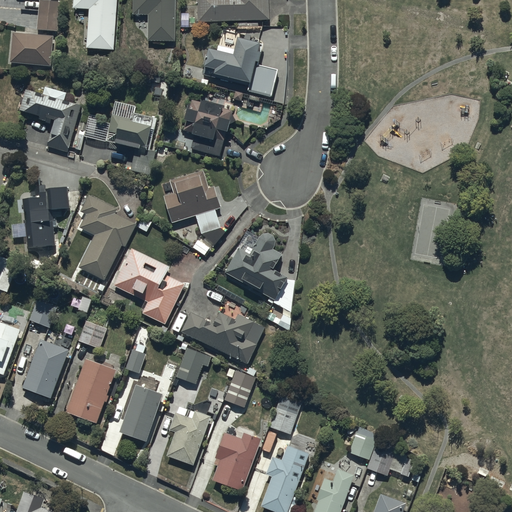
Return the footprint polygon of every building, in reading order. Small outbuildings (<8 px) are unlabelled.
[(115,51),(118,0),(75,0),(75,9),(90,10),(88,49),(115,51)] [(177,42),(177,0),(135,0),(135,16),(148,16),(149,42),(177,42)] [(270,20),(269,0),(198,0),(199,22),(270,20)] [(60,4),(40,2),(38,31),(59,32),(60,4)] [(222,29),(216,52),(210,51),(204,77),(250,88),(249,92),(274,98),(280,70),(261,66),(264,53),(260,52),(262,44),(252,42),(253,36),(222,29)] [(11,63),(52,67),(54,38),(13,34),(11,63)] [(72,139),(81,107),(64,102),(67,94),(46,88),(44,96),(27,91),(21,112),(40,118),(40,120),(47,122),(46,124),(51,125),(52,121),(56,122),(48,148),(69,154),(73,140),(72,139)] [(192,101),(184,131),(194,134),(190,150),(221,157),(227,134),(230,134),(232,123),(237,122),(232,115),(233,112),(225,110),(226,106),(203,100),(202,103),(192,101)] [(136,110),(115,106),(106,143),(140,151),(139,155),(147,157),(153,131),(156,131),(159,120),(135,114),(136,110)] [(111,154),(109,161),(126,165),(128,158),(111,154)] [(171,181),(162,184),(164,193),(174,191),(175,194),(165,197),(173,223),(197,216),(202,233),(215,245),(227,233),(222,229),(217,210),(221,209),(215,187),(209,189),(204,172),(172,182),(171,181)] [(43,197),(25,199),(26,208),(29,247),(58,244),(56,222),(52,223),(50,209),(70,207),(69,187),(49,189),(49,192),(42,193),(43,197)] [(118,210),(89,196),(81,212),(88,216),(81,228),(95,235),(79,269),(93,276),(92,278),(97,281),(99,278),(105,281),(122,247),(125,248),(137,225),(116,214),(118,210)] [(152,223),(143,218),(138,227),(147,232),(152,223)] [(239,248),(226,273),(270,298),(268,301),(273,305),(276,301),(277,301),(289,280),(274,272),(284,256),(274,250),(276,247),(276,246),(276,245),(276,244),(276,243),(276,242),(276,241),(276,240),(276,239),(275,239),(275,238),(274,237),(273,236),(272,236),(271,235),(270,235),(269,234),(268,234),(267,234),(266,234),(265,234),(265,235),(264,235),(263,235),(263,236),(262,236),(261,236),(261,237),(260,237),(260,238),(251,255),(239,248)] [(170,268),(132,250),(115,286),(149,302),(143,314),(167,325),(186,285),(167,276),(170,268)] [(0,256),(0,289),(8,293),(19,264),(0,256)] [(58,309),(38,301),(30,321),(50,329),(58,309)] [(190,313),(182,332),(250,363),(258,345),(248,340),(256,323),(238,315),(236,320),(221,313),(216,325),(190,313)] [(107,330),(87,322),(80,341),(100,349),(107,330)] [(22,331),(0,323),(0,374),(6,376),(22,331)] [(70,351),(42,340),(23,389),(52,400),(70,351)] [(135,351),(133,350),(126,370),(140,374),(146,355),(144,354),(144,353),(146,347),(138,344),(135,351)] [(212,358),(188,349),(177,377),(197,385),(204,366),(209,367),(212,358)] [(108,397),(117,371),(86,361),(67,414),(98,425),(106,403),(107,404),(110,397),(108,397)] [(245,408),(256,379),(236,372),(225,401),(245,408)] [(147,443),(163,396),(136,386),(120,434),(147,443)] [(304,399),(284,392),(271,427),(292,435),(304,399)] [(195,467),(212,418),(196,412),(195,413),(193,412),(195,405),(188,402),(186,409),(180,407),(178,414),(176,413),(170,431),(176,434),(168,457),(195,467)] [(244,493),(262,441),(245,435),(243,440),(227,434),(216,465),(219,466),(213,482),(244,493)] [(371,461),(378,440),(368,437),(367,440),(357,436),(350,453),(371,461)] [(378,440),(371,461),(368,469),(388,477),(400,446),(379,438),(378,440)] [(273,511),(288,511),(310,455),(289,448),(284,462),(275,458),(269,476),(273,477),(262,508),(273,511)] [(415,462),(408,459),(402,475),(409,478),(415,462)] [(325,478),(317,501),(319,502),(315,511),(342,511),(355,477),(338,470),(334,481),(325,478)] [(43,501),(23,493),(15,511),(46,511),(40,509),(43,501)] [(382,495),(375,511),(403,511),(407,505),(382,495)]
